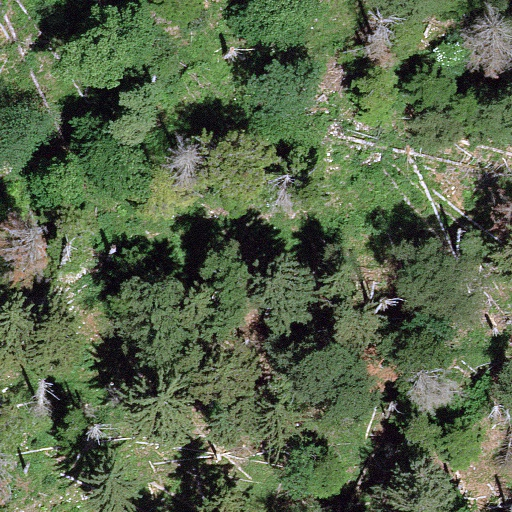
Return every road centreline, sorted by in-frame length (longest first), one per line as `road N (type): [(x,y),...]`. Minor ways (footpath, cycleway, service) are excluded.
road 1 (track): [(66,223),(365,0)]
road 2 (track): [(0,271),(66,223),(0,227)]
